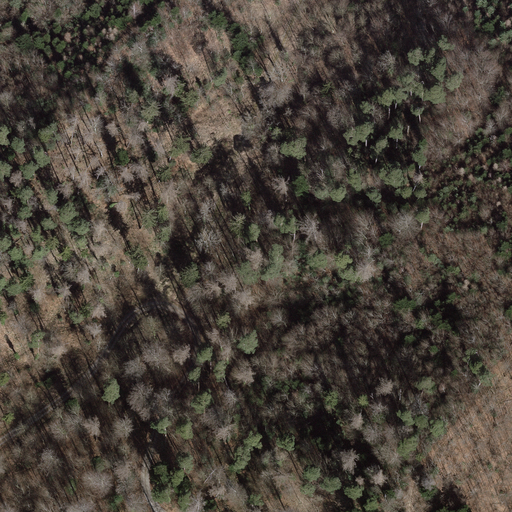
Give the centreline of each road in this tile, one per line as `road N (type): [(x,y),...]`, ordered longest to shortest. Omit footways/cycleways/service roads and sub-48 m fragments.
road 1 (track): [(0,445),(64,401),(145,304),(167,302),(191,321),(201,345),(149,449),(156,511)]
road 2 (track): [(304,0),(208,232),(167,302)]
